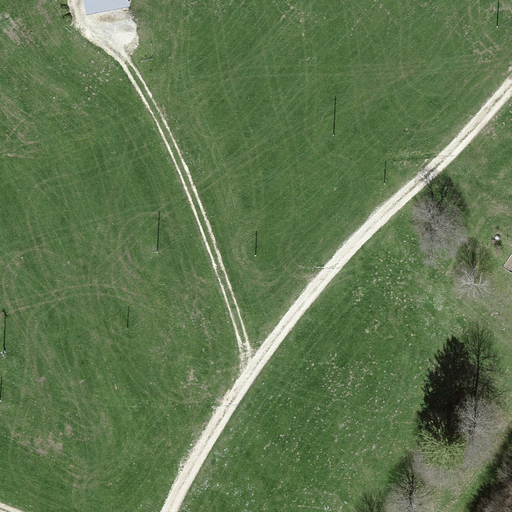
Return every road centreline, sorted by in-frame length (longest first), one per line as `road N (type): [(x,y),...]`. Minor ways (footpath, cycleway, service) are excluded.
road 1 (track): [(167,511),(298,303),(511,74)]
road 2 (track): [(254,363),(194,194),(107,34)]
